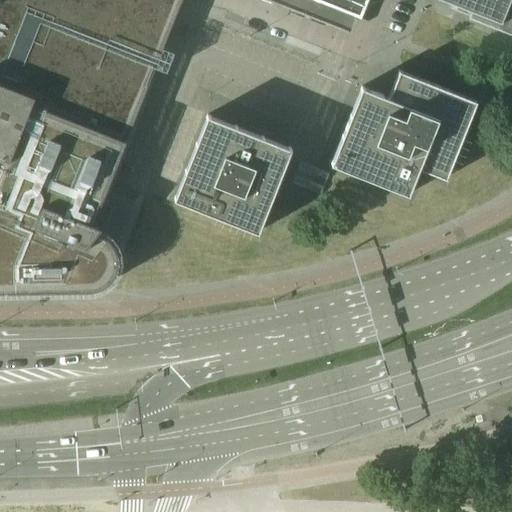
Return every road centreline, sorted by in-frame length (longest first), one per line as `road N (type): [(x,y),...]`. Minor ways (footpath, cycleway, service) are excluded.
road 1 (secondary): [(511,258),(344,322),(216,346)]
road 2 (secondary): [(193,435),(476,358)]
road 3 (unclassified): [(378,0),(354,46),(234,0)]
road 4 (unknown): [(0,109),(42,116),(92,0)]
road 5 (unclassified): [(216,346),(157,394),(129,444)]
road 6 (secondary): [(0,454),(129,444)]
road 7 (secondary): [(216,346),(92,355)]
